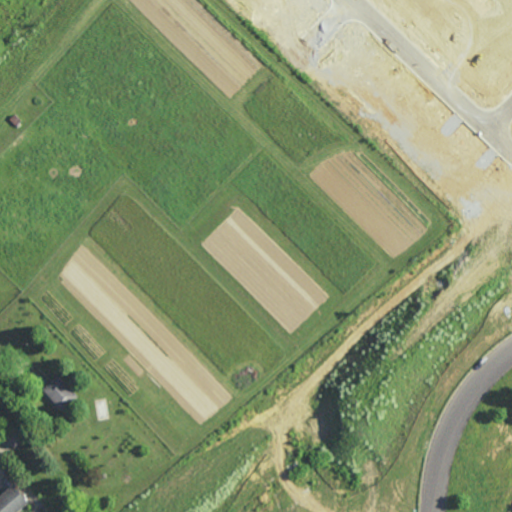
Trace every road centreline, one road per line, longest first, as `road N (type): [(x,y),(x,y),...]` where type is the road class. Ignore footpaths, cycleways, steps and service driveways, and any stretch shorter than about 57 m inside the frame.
road 1 (residential): [(511,162),(340,0)]
road 2 (residential): [(432,511),(450,421),(511,348)]
